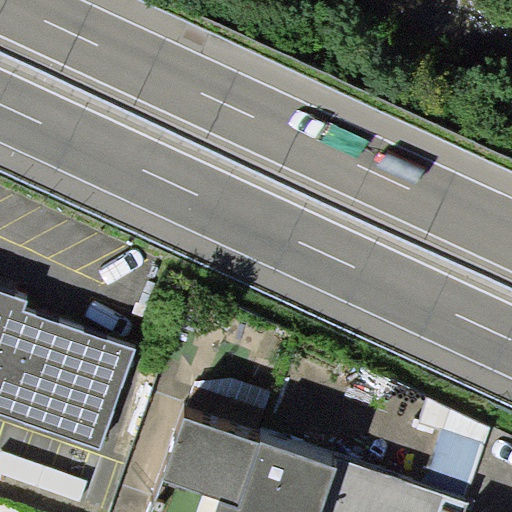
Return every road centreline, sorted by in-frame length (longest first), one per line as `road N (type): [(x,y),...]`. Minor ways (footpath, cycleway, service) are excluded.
road 1 (motorway): [(0,105),(511,340)]
road 2 (motorway): [(511,233),(4,0)]
